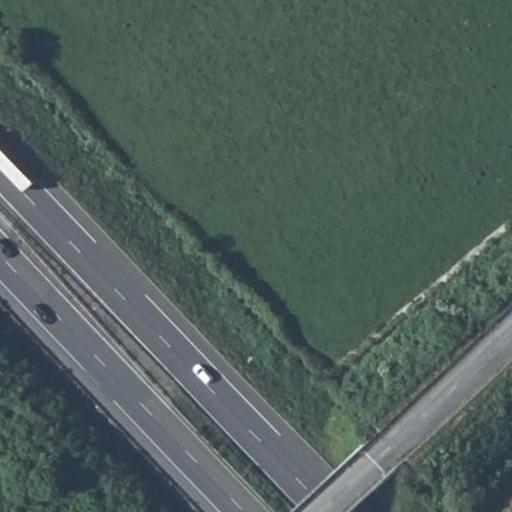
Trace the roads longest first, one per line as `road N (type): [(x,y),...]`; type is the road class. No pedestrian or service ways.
road 1 (motorway): [(327,511),(0,167)]
road 2 (motorway): [(0,255),(243,511)]
road 3 (unclassified): [(326,511),(511,335)]
